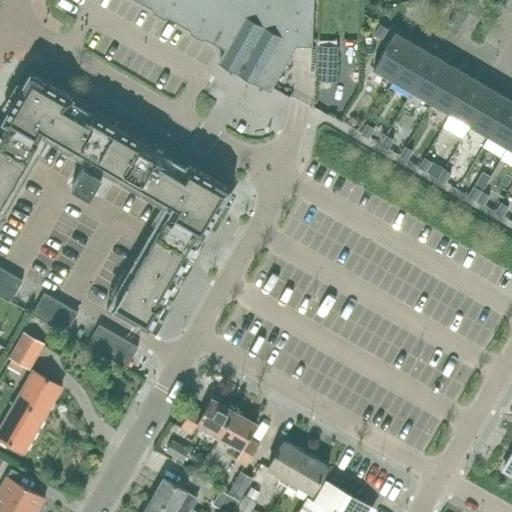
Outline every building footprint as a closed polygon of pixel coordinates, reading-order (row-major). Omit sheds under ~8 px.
[(219,58),(272,88),(296,45),(312,46),(314,0),(136,0),(168,17),(189,29),(206,38),(225,49),(219,58)] [(382,38),(388,28),(381,24),(375,34),(382,38)] [(392,80),(413,43),(394,32),(373,69),(392,80)] [(411,91),(433,54),(413,43),(392,80),(411,91)] [(319,44),(317,80),(336,81),(338,45),(319,44)] [(431,102),(452,65),(433,54),(411,91),(431,102)] [(450,114),(471,77),(452,65),(431,102),(450,114)] [(0,209),(51,121),(57,124),(51,134),(99,161),(95,166),(93,170),(84,164),(72,186),(90,196),(102,175),(101,174),(103,171),(165,206),(107,308),(147,331),(149,332),(151,329),(157,318),(158,317),(164,306),(165,305),(163,304),(163,302),(174,283),(176,281),(187,260),(189,258),(200,238),(201,237),(203,239),(210,227),(216,216),(218,213),(231,191),(232,188),(187,162),(186,165),(184,164),(165,153),(163,152),(144,141),(141,139),(119,127),(117,125),(95,112),(93,111),(75,101),(74,100),(75,98),(30,72),(29,74),(16,96),(14,99),(8,110),(2,120),(1,122),(3,123),(3,124),(0,129),(0,209)] [(491,88),(478,81),(471,77),(450,114),(469,125),(491,88)] [(489,136),(510,99),(491,88),(469,125),(489,136)] [(508,148),(511,140),(511,100),(510,99),(489,136),(508,148)] [(368,125),(362,134),(369,138),(375,129),(368,125)] [(381,146),(388,150),(394,140),(387,136),(381,146)] [(408,161),(413,151),(406,147),(401,157),(408,161)] [(427,172),(433,162),(426,158),(420,168),(427,172)] [(446,183),(451,173),(444,169),(439,179),(446,183)] [(469,197),(476,201),(481,191),(475,187),(469,197)] [(481,191),(476,201),(483,205),(488,195),(481,191)] [(502,203),(497,213),(503,217),(509,207),(502,203)] [(0,267),(0,295),(11,301),(23,280),(0,267)] [(44,293),(32,314),(66,333),(78,312),(44,293)] [(99,325),(87,345),(126,368),(127,367),(138,347),(99,325)] [(8,357),(30,370),(44,344),(23,332),(8,357)] [(32,369),(0,424),(0,438),(24,452),(62,386),(32,369)] [(218,438),(234,411),(211,398),(203,411),(194,405),(180,429),(191,435),(197,425),(218,438)] [(249,437),(257,424),(234,411),(218,438),(241,451),(235,460),(247,467),(260,444),(249,437)] [(284,440),(267,469),(280,476),(277,480),(287,486),(306,453),(284,440)] [(184,461),(190,450),(173,441),(166,452),(184,461)] [(306,453),(287,486),(297,492),(299,488),(309,493),(307,496),(314,500),(325,481),(321,479),(329,466),(306,453)] [(511,454),(503,470),(511,475),(511,454)] [(0,503),(14,511),(36,511),(45,497),(17,481),(21,474),(11,468),(0,488),(0,503)] [(253,478),(240,470),(228,492),(241,499),(253,478)] [(198,498),(188,492),(163,477),(151,499),(174,511),(197,511),(192,509),(198,498)] [(369,511),(372,508),(325,481),(314,500),(307,496),(297,511),(369,511)] [(252,488),(247,496),(255,501),(260,493),(252,488)] [(232,511),(239,501),(221,490),(212,504),(225,511),(232,511)] [(251,511),(257,502),(255,501),(247,496),(244,495),(234,511),(251,511)] [(174,511),(151,499),(143,511),(174,511)] [(0,511),(14,511),(0,503),(0,511)]
